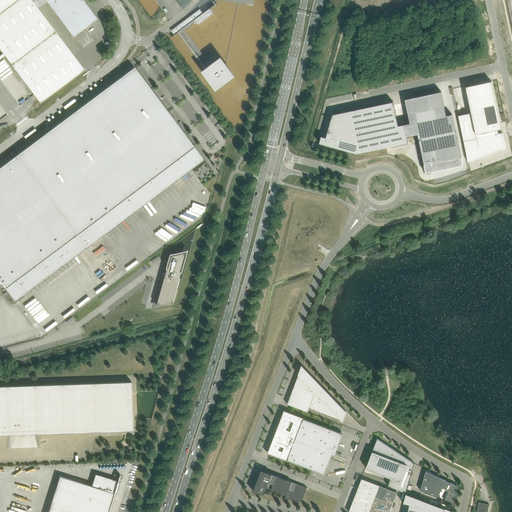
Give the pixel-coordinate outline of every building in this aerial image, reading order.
[(0,48),(11,64),(10,64),(55,31),(32,0),(16,0),(0,12),(0,48)] [(0,0),(0,12),(16,0),(0,0)] [(83,0),(45,0),(73,36),(97,18),(83,0)] [(177,27),(176,26),(171,30),(174,35),(175,35),(178,32),(206,70),(204,71),(211,80),(215,85),(232,73),(225,64),(220,57),(210,65),(185,30),(196,22),(198,24),(214,13),(210,8),(195,19),(192,16),(177,27)] [(10,65),(11,64),(40,102),(84,69),(55,31),(10,64),(10,65)] [(134,67),(0,166),(0,284),(2,283),(5,287),(15,300),(87,246),(203,159),(194,146),(193,146),(134,67)] [(501,128),(492,81),(466,86),(471,113),(458,115),(468,161),(491,153),(506,147),(502,132),(498,133),(497,129),(501,128)] [(410,123),(404,124),(407,136),(418,134),(424,165),(426,172),(463,164),(461,157),(452,114),(446,115),(441,91),(405,99),(410,123)] [(321,136),(319,143),(357,153),(386,147),(408,142),(407,136),(404,124),(398,125),(393,101),(332,114),(326,137),(321,136)] [(98,258),(106,251),(104,248),(95,254),(98,258)] [(188,250),(171,254),(166,274),(162,273),(162,274),(165,275),(157,304),(173,301),(180,279),(180,278),(186,258),(188,250)] [(310,408),(342,420),(343,421),(346,411),(327,391),(302,364),(298,374),(298,375),(290,397),(289,397),(291,398),(289,404),(287,403),(308,412),(310,408)] [(131,381),(0,385),(0,434),(133,430),(131,381)] [(335,455),(340,442),(343,433),(304,418),(304,417),(284,410),(275,433),(273,440),(267,453),(287,461),(288,460),(324,474),(332,453),(335,455)] [(376,440),(366,467),(391,477),(388,485),(406,492),(414,463),(407,458),(398,452),(380,440),(378,441),(377,441),(377,440),(376,440)] [(253,491),(264,494),(267,487),(286,495),(285,498),(302,501),(307,487),(265,471),(261,469),(253,490),(253,491)] [(454,503),(458,486),(454,484),(450,482),(446,480),(442,478),(438,476),(434,474),(426,470),(420,490),(438,497),(442,487),(448,490),(445,500),(454,503)] [(108,511),(114,493),(116,494),(120,481),(95,473),(91,486),(60,476),(48,511),(108,511)] [(369,511),(379,485),(362,478),(354,499),(353,501),(351,505),(351,506),(349,511),(350,511),(364,511),(365,511),(367,511),(369,511)] [(397,492),(379,485),(369,511),(370,510),(374,511),(389,511),(390,510),(392,505),(392,506),(395,499),(397,492)] [(452,511),(406,493),(403,502),(409,504),(407,511),(452,511)] [(487,511),(489,504),(479,502),(476,511),(487,511)]
